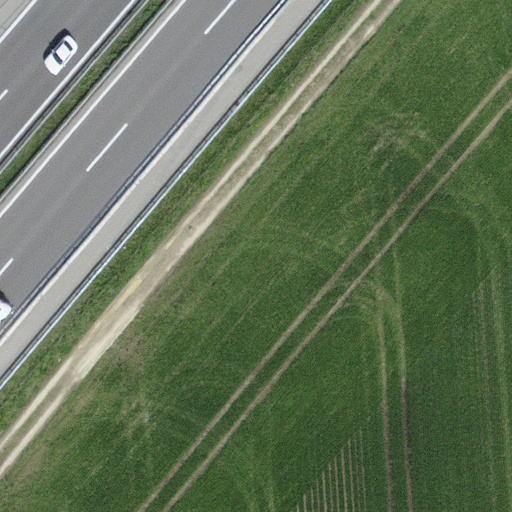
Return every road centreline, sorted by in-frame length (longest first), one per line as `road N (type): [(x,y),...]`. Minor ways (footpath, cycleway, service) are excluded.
road 1 (track): [(388,0),(0,459)]
road 2 (motorway): [(0,273),(234,0)]
road 3 (motorway): [(84,0),(0,97)]
